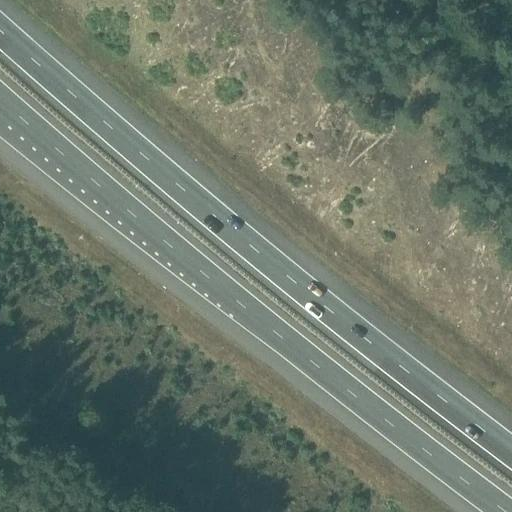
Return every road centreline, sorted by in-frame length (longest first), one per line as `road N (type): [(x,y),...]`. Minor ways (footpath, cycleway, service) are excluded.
road 1 (motorway): [(511,445),(417,376),(0,24)]
road 2 (motorway): [(0,100),(491,511)]
